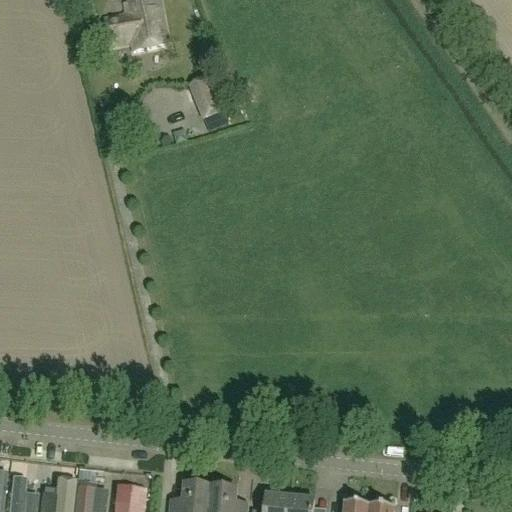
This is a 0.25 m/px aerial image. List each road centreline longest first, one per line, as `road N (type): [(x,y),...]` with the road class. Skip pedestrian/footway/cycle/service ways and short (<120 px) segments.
road 1 (residential): [(511,483),(0,425)]
road 2 (track): [(511,138),(415,0)]
